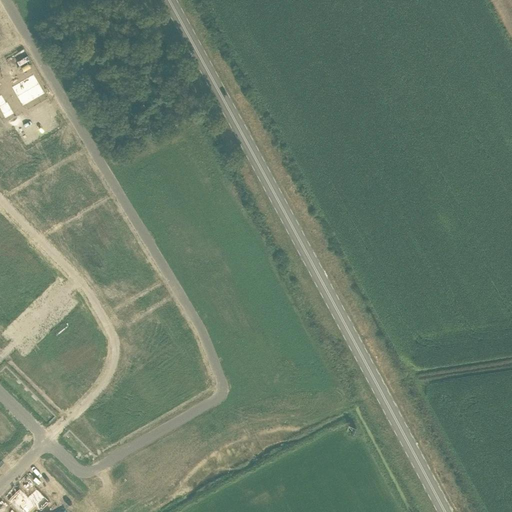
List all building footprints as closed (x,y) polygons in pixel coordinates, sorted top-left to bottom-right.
[(0,36),(8,31),(2,21),(0,21),(0,36)] [(0,36),(0,52),(7,49),(6,47),(14,42),(8,31),(0,36)] [(33,74),(11,87),(17,96),(20,95),(39,84),(33,75),(34,75),(33,74)] [(20,95),(17,96),(22,106),(44,93),(39,84),(20,95)] [(6,103),(0,106),(0,108),(5,118),(13,114),(7,102),(5,103),(6,103)] [(53,135),(44,140),(46,142),(45,143),(50,151),(68,140),(64,132),(63,132),(54,137),(53,135)] [(50,151),(49,151),(54,160),(55,160),(56,161),(60,159),(61,161),(70,155),(69,154),(77,149),(71,139),(68,140),(50,151)] [(26,149),(19,154),(29,171),(37,167),(26,149)] [(19,154),(12,158),(22,175),(29,171),(19,154)] [(11,158),(4,162),(15,180),(22,176),(11,158)] [(4,162),(0,164),(0,172),(7,184),(14,180),(4,162)] [(102,204),(92,210),(103,228),(112,222),(116,229),(124,225),(116,210),(108,215),(102,204)] [(92,210),(83,215),(93,233),(102,228),(92,210)] [(79,231),(73,235),(82,252),(89,248),(84,239),(93,233),(83,215),(73,221),(79,231)] [(204,228),(165,250),(180,277),(183,275),(191,290),(189,291),(205,318),(244,295),(204,228)] [(30,249),(15,264),(23,271),(37,257),(30,249)] [(38,257),(23,272),(29,277),(43,263),(38,257)] [(43,263),(29,277),(35,283),(49,269),(43,263)] [(131,263),(121,269),(132,287),(142,281),(131,263)] [(49,269),(35,283),(42,291),(57,276),(49,269)] [(121,269),(111,275),(121,293),(132,287),(121,269)] [(7,278),(3,282),(8,286),(11,283),(7,278)] [(23,294),(20,298),(24,302),(28,299),(23,294)] [(11,295),(8,299),(12,303),(16,300),(11,295)] [(16,300),(13,303),(17,308),(21,304),(16,300)] [(85,309),(67,319),(73,328),(90,318),(85,309)] [(161,313),(151,319),(161,338),(172,332),(161,313)] [(1,315),(0,315),(0,330),(8,322),(1,315)] [(90,318),(73,329),(77,336),(95,325),(90,318)] [(151,319),(140,325),(151,344),(161,338),(151,319)] [(95,326),(77,336),(81,343),(99,333),(95,326)] [(60,332),(56,335),(61,340),(65,336),(60,332)] [(99,333),(81,343),(87,352),(104,342),(99,333)] [(55,340),(51,344),(56,348),(59,345),(55,340)] [(59,345),(56,348),(60,353),(64,350),(59,345)] [(189,346),(171,356),(174,361),(192,352),(189,346)] [(76,348),(73,352),(77,356),(81,352),(76,348)] [(37,351),(23,366),(30,373),(45,359),(37,351)] [(69,354),(66,358),(71,362),(74,359),(69,354)] [(172,380),(161,386),(172,405),(179,400),(176,395),(180,393),(179,391),(186,388),(181,380),(176,371),(168,357),(161,361),(172,380)] [(45,359),(31,374),(38,381),(52,366),(45,359)] [(74,359),(71,362),(75,367),(79,364),(74,359)] [(185,366),(176,371),(181,380),(187,376),(195,389),(207,382),(201,372),(203,371),(198,362),(186,369),(185,366)] [(52,367),(38,381),(45,388),(59,374),(52,367)] [(59,374),(45,388),(53,396),(67,382),(59,374)] [(112,393),(105,397),(121,425),(128,421),(130,425),(134,422),(136,426),(148,419),(137,400),(126,406),(121,397),(116,400),(112,393)] [(101,428),(96,431),(101,440),(106,437),(109,441),(120,435),(109,416),(98,423),(101,428)] [(19,489),(8,500),(19,511),(28,511),(35,506),(40,511),(49,503),(50,503),(36,489),(35,488),(35,489),(36,489),(28,497),(21,490),(19,489)]
